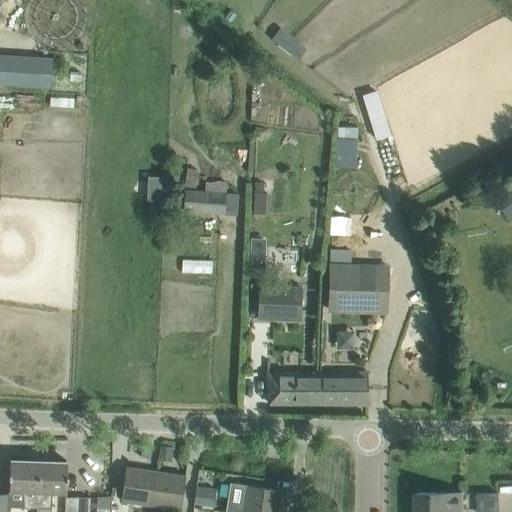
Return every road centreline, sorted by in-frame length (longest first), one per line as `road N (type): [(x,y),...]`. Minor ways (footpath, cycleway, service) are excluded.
road 1 (residential): [(0,414),(369,430)]
road 2 (residential): [(511,432),(369,430)]
